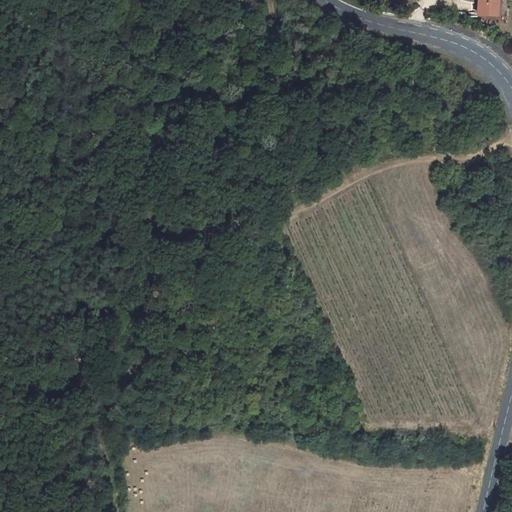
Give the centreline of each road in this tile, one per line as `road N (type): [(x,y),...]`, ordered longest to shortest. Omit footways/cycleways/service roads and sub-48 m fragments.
road 1 (track): [(35,0),(70,325)]
road 2 (tertiary): [(511,87),(473,51),(324,0)]
road 3 (unclassified): [(97,511),(70,325)]
road 4 (tertiary): [(483,511),(511,390)]
